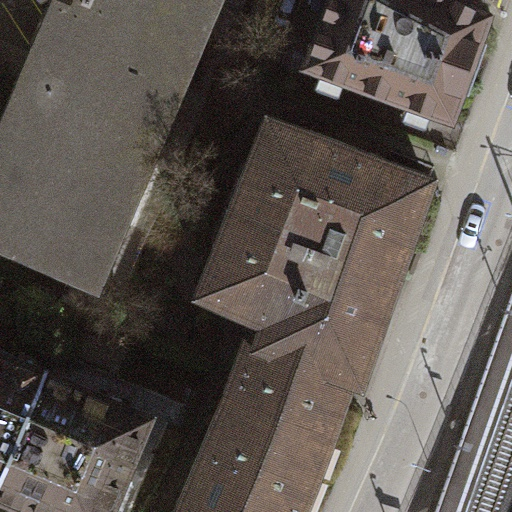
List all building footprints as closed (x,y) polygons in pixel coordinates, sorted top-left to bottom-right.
[(49,1),(0,116),(0,240),(87,278),(204,0),(69,0),(67,8),(49,1)] [(465,0),(325,0),(304,56),(454,113),(491,14),(465,0)] [(425,174),(269,115),(233,213),(389,272),(425,174)] [(264,308),(230,396),(323,431),(351,358),(356,360),(389,272),(233,213),(205,286),(264,308)] [(0,478),(1,479),(49,362),(0,342),(0,478)] [(117,511),(160,407),(49,362),(1,479),(82,511),(117,511)] [(292,511),(309,473),(323,431),(230,396),(182,511),(292,511)]
